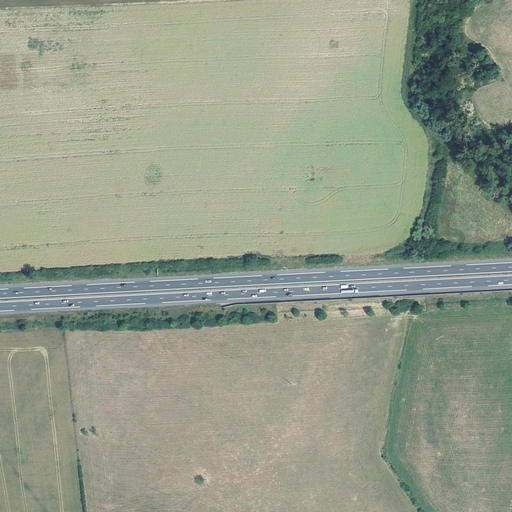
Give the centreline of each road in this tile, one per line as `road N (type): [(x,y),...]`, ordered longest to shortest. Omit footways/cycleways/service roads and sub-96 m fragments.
road 1 (motorway): [(0,308),(511,281)]
road 2 (motorway): [(511,268),(0,294)]
